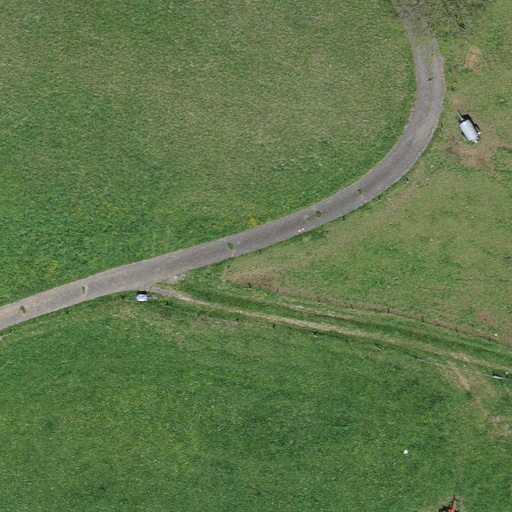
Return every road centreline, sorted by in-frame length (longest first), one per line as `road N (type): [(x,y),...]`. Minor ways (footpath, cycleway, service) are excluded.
road 1 (track): [(396,0),(431,87),(423,134),(384,177),(310,221),(0,326)]
road 2 (track): [(149,276),(511,369)]
